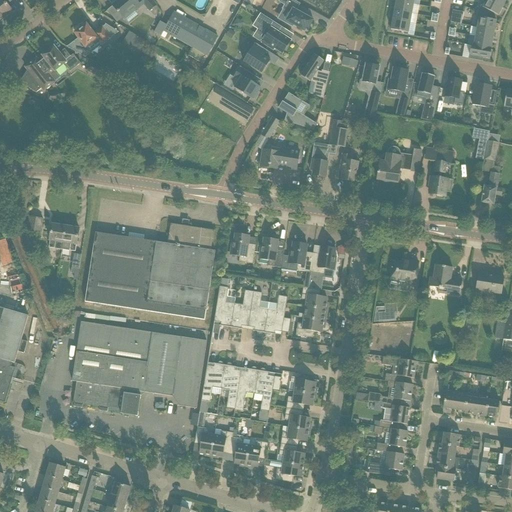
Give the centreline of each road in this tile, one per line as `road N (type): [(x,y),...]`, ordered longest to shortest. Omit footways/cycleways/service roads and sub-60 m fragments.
road 1 (tertiary): [(365,218),(0,166)]
road 2 (residential): [(333,40),(511,75)]
road 3 (residential): [(333,40),(303,48),(226,176)]
road 4 (tertiary): [(511,240),(365,218)]
road 5 (unclassified): [(346,352),(365,218)]
road 6 (unclassified): [(162,480),(40,445)]
